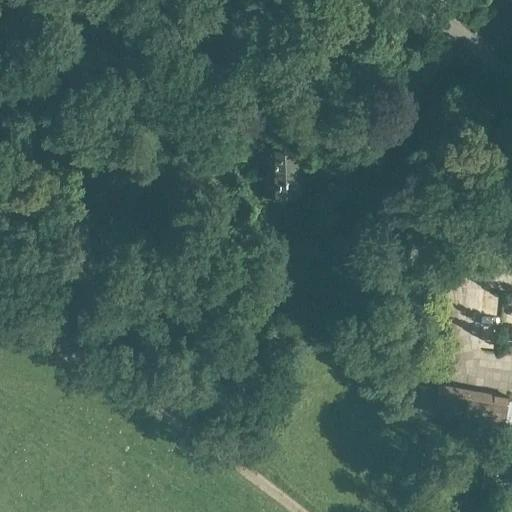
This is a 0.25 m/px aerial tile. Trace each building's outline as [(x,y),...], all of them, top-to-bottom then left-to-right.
[(216,158),(239,157),(238,132),(215,133),(216,158)] [(264,194),(298,193),(297,146),(269,147),(270,174),(263,174),(264,194)] [(199,196),(211,195),(210,180),(197,181),(199,196)] [(476,342),(504,337),(494,282),(467,287),(476,342)] [(446,361),(456,359),(444,291),(415,295),(419,314),(428,313),(433,348),(426,349),(427,364),(446,361)] [(505,427),(510,397),(407,379),(402,408),(505,427)] [(485,483),(511,482),(511,463),(484,464),(485,483)]
